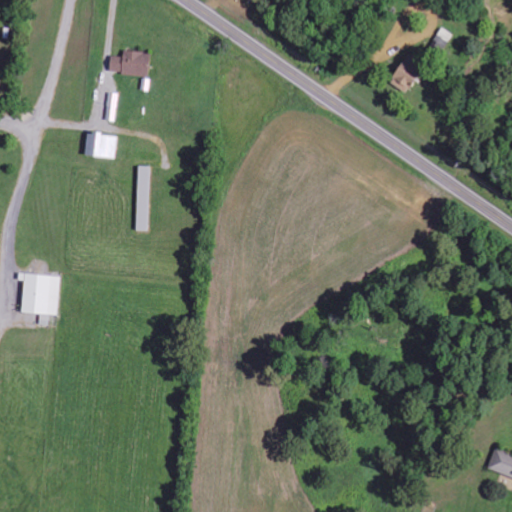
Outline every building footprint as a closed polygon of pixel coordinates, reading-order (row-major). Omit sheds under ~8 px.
[(454,34),(442,28),(433,43),(445,49),(454,34)] [(110,72),(148,76),(151,53),(124,50),(123,56),(112,55),(110,72)] [(391,83),(408,93),(424,66),(406,56),(391,83)] [(118,136),(88,133),(85,156),(116,159),(118,136)] [(149,231),(151,167),(138,166),(137,230),(149,231)] [(23,313),(59,315),(60,276),(24,274),(23,313)]
